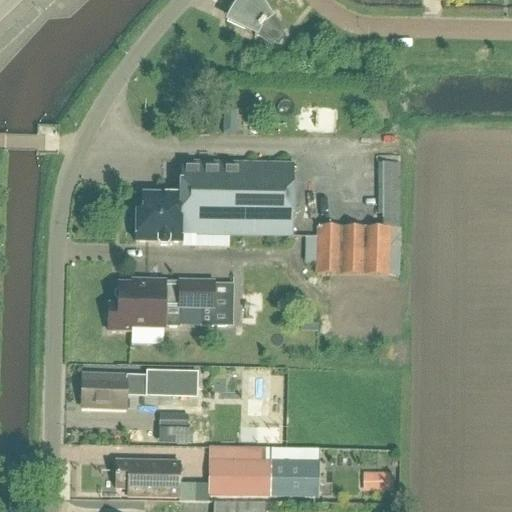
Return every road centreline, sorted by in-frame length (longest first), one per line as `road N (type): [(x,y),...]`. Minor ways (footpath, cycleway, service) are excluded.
road 1 (unclassified): [(51,511),(57,243),(67,180),(137,53),(187,0)]
road 2 (residential): [(318,0),(358,27),(511,31)]
road 3 (unknown): [(53,446),(251,450)]
